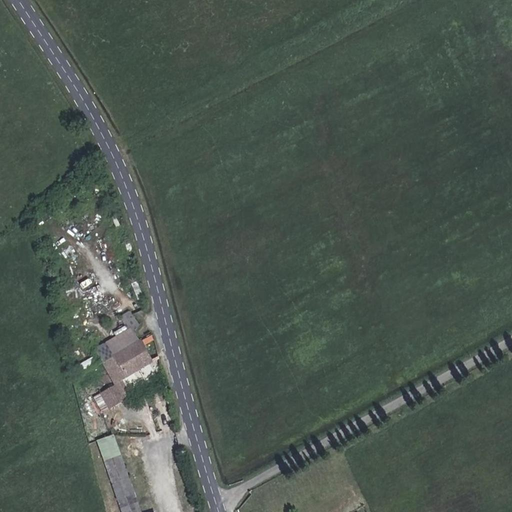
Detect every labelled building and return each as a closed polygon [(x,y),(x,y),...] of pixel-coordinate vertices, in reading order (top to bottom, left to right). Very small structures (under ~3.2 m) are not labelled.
[(112,346),(131,334),(140,329),(130,311),(100,328),(112,346)] [(131,334),(95,356),(115,392),(100,401),(110,417),(132,403),(122,387),(152,370),(131,334)] [(119,461),(112,441),(97,446),(104,466),(119,461)] [(104,466),(108,479),(123,475),(119,461),(104,466)] [(136,511),(123,475),(108,479),(119,511),(136,511)]
